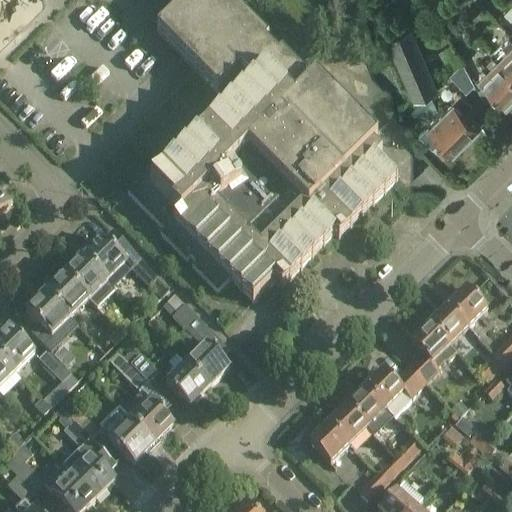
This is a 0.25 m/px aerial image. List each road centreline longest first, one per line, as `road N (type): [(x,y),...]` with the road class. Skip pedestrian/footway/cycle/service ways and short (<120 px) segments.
road 1 (residential): [(236,440),(457,226)]
road 2 (residential): [(0,264),(48,216),(51,188),(0,134)]
